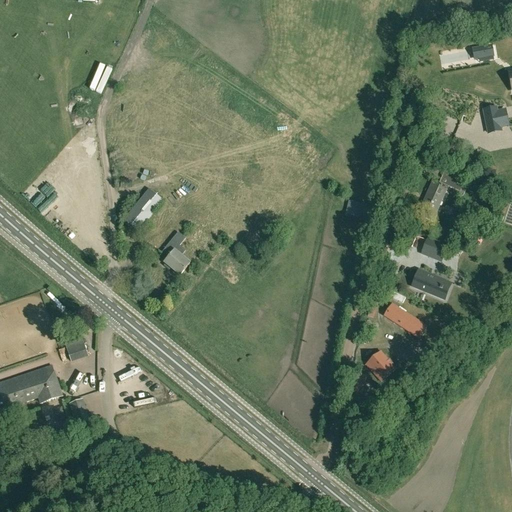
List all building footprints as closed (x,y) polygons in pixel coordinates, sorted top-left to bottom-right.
[(473,49),(475,59),(478,59),(493,56),(491,46),(473,49)] [(169,75),(173,71),(164,63),(160,68),(169,75)] [(141,108),(114,111),(123,180),(149,177),(141,108)] [(502,128),(502,127),(507,126),(507,127),(508,127),(505,110),(497,112),(496,108),(483,111),(485,120),(498,117),(500,128),(501,128),(502,128)] [(471,110),(468,117),(473,120),(477,112),(471,110)] [(256,154),(297,187),(303,179),(263,146),(256,154)] [(210,164),(186,195),(250,245),(274,214),(210,164)] [(440,182),(453,189),(453,190),(453,191),(453,192),(455,194),(457,194),(457,195),(459,195),(459,196),(460,196),(461,196),(461,195),(463,195),(464,194),(464,193),(465,191),(466,188),(465,186),(465,185),(463,184),(466,178),(446,169),(440,182)] [(432,184),(422,207),(427,210),(424,217),(434,222),(437,214),(436,213),(446,190),(432,184)] [(149,189),(123,219),(137,231),(163,201),(149,189)] [(151,243),(156,246),(163,235),(159,232),(151,243)] [(180,234),(164,252),(170,257),(165,263),(180,276),(190,263),(182,257),(186,252),(180,247),(186,240),(180,234)] [(471,243),(475,248),(479,243),(475,239),(473,236),(468,240),(471,243)] [(448,247),(429,239),(423,254),(442,262),(448,247)] [(412,273),(405,287),(429,300),(436,285),(412,273)] [(377,303),(371,301),(367,316),(373,318),(377,303)] [(387,325),(381,338),(418,354),(423,342),(387,325)] [(92,353),(74,357),(75,364),(94,360),(92,353)] [(390,379),(375,363),(362,376),(376,392),(390,379)] [(0,383),(0,413),(2,414),(4,414),(6,413),(8,412),(9,410),(10,408),(20,404),(16,394),(57,380),(52,366),(0,383)] [(72,383),(92,377),(90,372),(70,377),(72,383)] [(20,404),(39,398),(41,404),(62,396),(57,380),(16,394),(20,404)] [(82,400),(70,404),(74,417),(87,412),(82,400)] [(87,412),(74,417),(79,430),(91,425),(87,412)]
